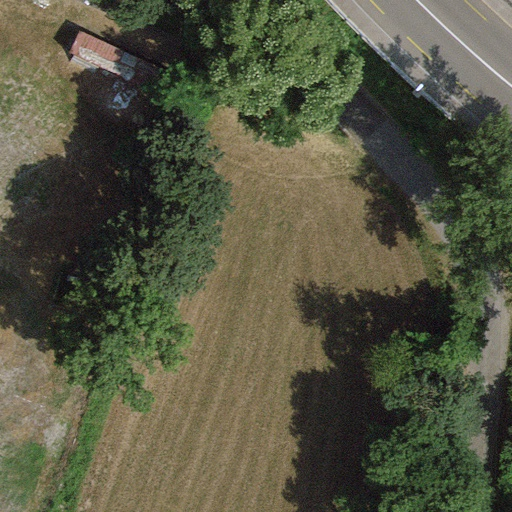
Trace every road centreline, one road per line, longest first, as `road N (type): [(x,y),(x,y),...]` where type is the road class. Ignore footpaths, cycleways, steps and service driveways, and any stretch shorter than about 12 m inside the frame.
road 1 (unclassified): [(468,511),(490,348),(473,262),(392,150),(257,0)]
road 2 (primary): [(420,0),(511,86)]
